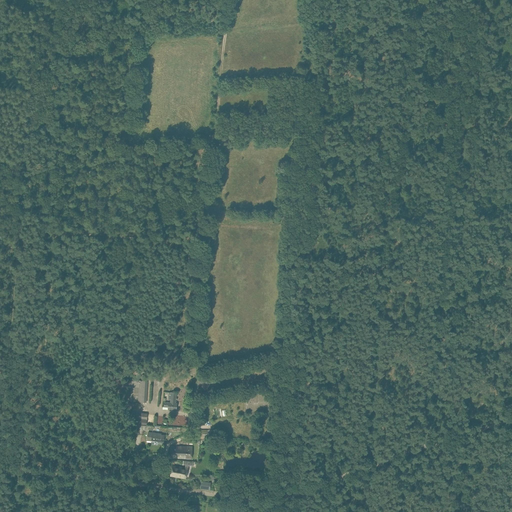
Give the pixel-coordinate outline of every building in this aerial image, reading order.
[(133,380),(133,393),(135,393),(135,397),(138,397),(138,402),(147,402),(148,381),(133,380)] [(175,403),(176,393),(171,392),(168,392),(168,399),(170,399),(170,403),(164,402),(164,406),(168,406),(168,408),(171,409),(171,410),(176,410),(176,409),(177,403),(175,403)] [(135,421),(135,423),(146,424),(147,414),(132,412),(131,418),(134,418),(134,421),(135,421)] [(151,440),(158,441),(158,442),(163,443),(163,441),(164,435),(159,435),(159,433),(148,432),(146,441),(151,441),(151,440)] [(170,446),(170,457),(192,458),(192,447),(170,446)] [(178,466),(172,465),(170,476),(185,479),(187,468),(178,466)] [(201,481),(200,488),(209,489),(210,482),(201,481)]
